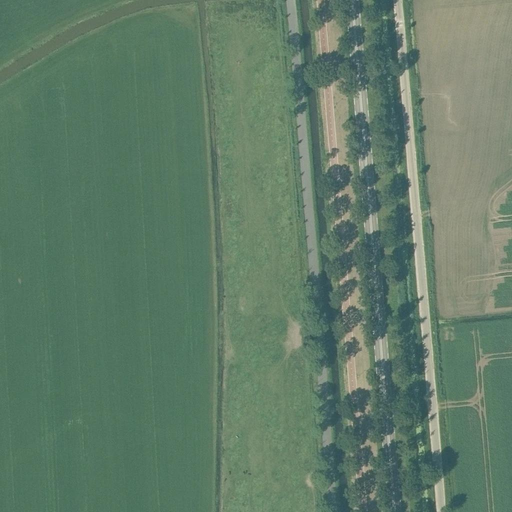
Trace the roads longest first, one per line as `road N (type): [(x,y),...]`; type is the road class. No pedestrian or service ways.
road 1 (unclassified): [(442,511),(398,0)]
road 2 (tertiary): [(395,511),(351,0)]
road 3 (unclassified): [(331,511),(289,0)]
